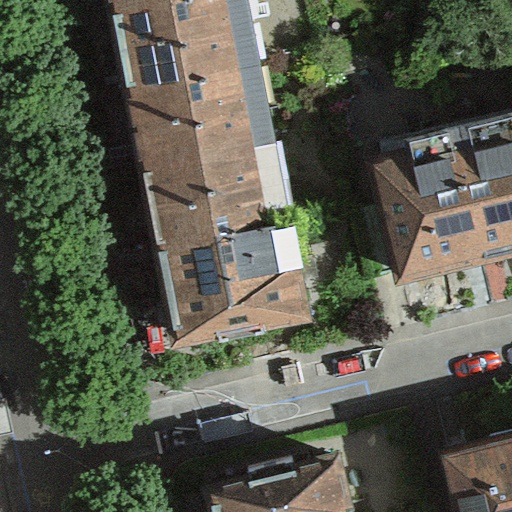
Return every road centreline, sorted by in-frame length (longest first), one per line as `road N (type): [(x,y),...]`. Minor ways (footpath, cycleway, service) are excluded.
road 1 (residential): [(45,444),(511,326)]
road 2 (unclassified): [(0,213),(45,444)]
